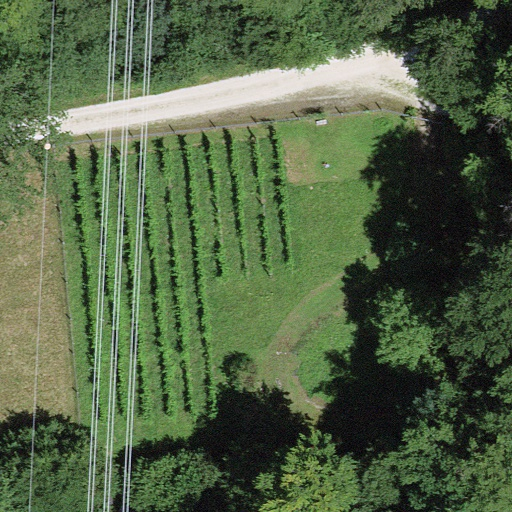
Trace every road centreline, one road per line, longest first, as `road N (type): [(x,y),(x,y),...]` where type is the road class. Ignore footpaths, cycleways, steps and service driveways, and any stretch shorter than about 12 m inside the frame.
road 1 (track): [(0,133),(393,52),(508,0)]
road 2 (track): [(393,52),(511,88)]
